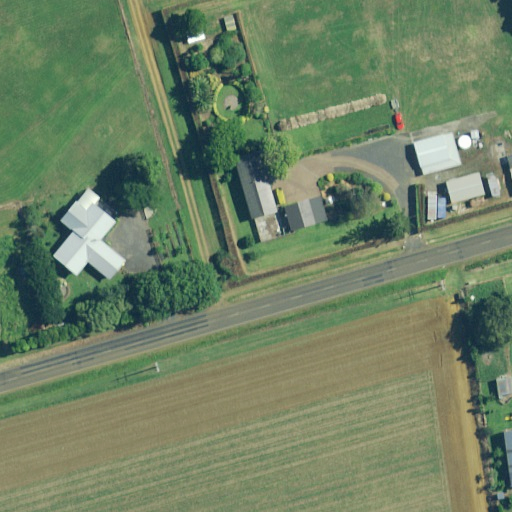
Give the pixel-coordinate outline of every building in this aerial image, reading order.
[(235,30),(231,15),(222,18),(227,33),(235,30)] [(237,107),(235,97),(222,99),(223,109),(237,107)] [(450,131),(410,142),(419,175),(459,164),(450,131)] [(229,162),(248,220),(275,212),(256,153),(229,162)] [(476,171),(442,181),(448,203),(482,193),(476,171)] [(315,195),(279,206),(287,230),(323,219),(315,195)] [(69,230),(49,256),(73,274),(81,263),(106,281),(122,260),(99,242),(114,222),(89,202),(83,210),(71,201),(56,221),(69,230)] [(511,394),(511,382),(495,384),(496,396),(511,394)] [(511,427),(498,429),(503,473),(511,471),(511,427)]
